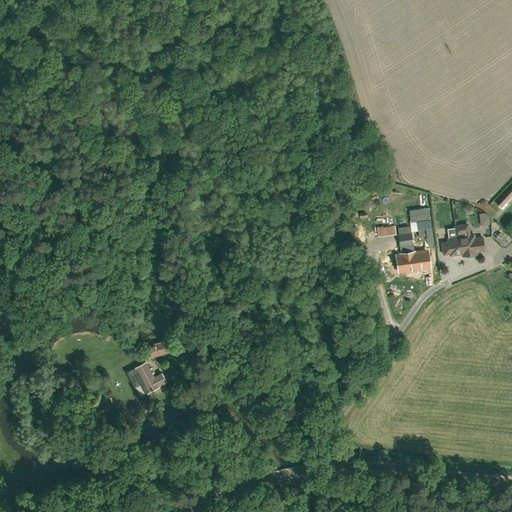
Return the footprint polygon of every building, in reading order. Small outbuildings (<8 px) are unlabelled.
[(511,188),(497,204),(501,208),(511,196),(511,188)] [(411,221),(431,219),(430,207),(409,209),(411,221)] [(491,223),(488,211),(479,213),(482,225),(491,223)] [(424,223),(418,224),(419,236),(427,236),(427,244),(434,244),(433,225),(424,226),(424,223)] [(443,243),(444,254),(451,253),(451,255),(463,254),(463,256),(477,254),(477,252),(485,251),(483,238),(475,239),(475,235),(470,236),(469,232),(469,225),(456,226),(457,233),(458,237),(449,238),(449,242),(443,243)] [(383,227),(384,236),(396,234),(395,226),(383,227)] [(413,244),(412,231),(398,232),(400,246),(413,244)] [(416,254),(415,252),(396,255),(398,270),(414,267),(414,268),(430,266),(428,252),(416,254)] [(145,346),(149,358),(169,352),(166,340),(145,346)] [(140,371),(134,374),(145,393),(166,382),(161,374),(154,378),(148,367),(146,368),(144,364),(138,367),(140,371)]
